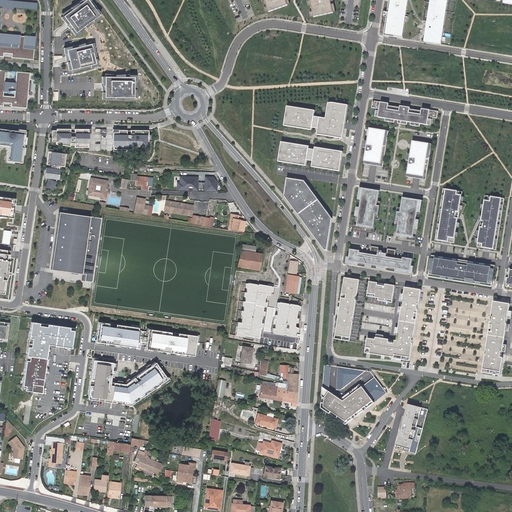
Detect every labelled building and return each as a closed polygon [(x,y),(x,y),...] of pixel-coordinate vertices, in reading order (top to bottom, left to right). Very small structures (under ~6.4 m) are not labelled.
[(37,9),(37,3),(0,0),(0,5),(2,6),(2,8),(8,8),(8,6),(37,9)] [(71,12),(62,17),(64,19),(62,21),(68,27),(67,27),(72,32),(76,37),(80,34),(81,35),(87,29),(88,30),(94,23),(101,19),(100,17),(102,16),(96,9),(91,3),(91,2),(88,0),(85,0),(82,2),(78,7),(70,11),(71,12)] [(269,12),(269,13),(288,5),(290,4),(288,0),(261,0),(262,2),(265,1),(267,7),(263,8),(264,13),(269,12)] [(313,17),(336,12),(334,7),(332,7),(331,4),(334,4),(333,1),(331,2),(330,0),(309,0),(310,1),(307,1),(308,6),(311,6),(312,11),(310,12),(311,17),(313,17)] [(386,17),(383,35),(403,38),(405,20),(409,20),(409,15),(406,15),(408,0),(389,0),(387,12),(383,11),(382,16),(386,17)] [(448,0),(430,0),(425,40),(442,42),(448,0)] [(0,56),(3,57),(4,53),(12,54),(11,58),(33,60),(35,36),(24,35),(24,36),(20,36),(20,35),(0,33),(0,56)] [(92,46),(91,43),(86,46),(86,45),(79,48),(71,49),(72,49),(66,52),(66,56),(67,56),(67,64),(69,64),(70,72),(73,72),(73,75),(80,71),(87,71),(86,70),(94,69),(94,68),(98,66),(98,60),(97,60),(96,53),(95,53),(94,45),(92,46)] [(30,73),(17,72),(16,83),(5,82),(6,71),(0,70),(0,106),(3,106),(4,103),(11,104),(11,107),(27,109),(28,92),(29,82),(30,73)] [(117,77),(106,75),(106,78),(103,78),(104,87),(103,87),(104,94),(103,100),(111,100),(111,101),(116,100),(124,101),(134,100),(134,98),(137,98),(136,90),(137,90),(136,82),(135,77),(131,76),(131,75),(125,77),(125,75),(117,77)] [(378,117),(378,118),(386,119),(385,121),(395,123),(395,120),(398,121),(398,123),(407,125),(408,122),(411,123),(411,126),(420,127),(420,124),(428,125),(429,125),(431,117),(437,118),(438,111),(422,109),(421,111),(410,109),(410,107),(400,106),(400,107),(389,106),(389,103),(373,101),(372,108),(378,109),(377,117),(378,117)] [(287,106),(284,126),(312,130),(313,125),(319,125),(317,134),(343,139),(348,105),(334,103),(328,103),(326,118),(314,116),(315,111),(287,106)] [(391,131),(369,128),(367,141),(364,141),(363,148),(366,148),(364,164),(386,168),(391,131)] [(0,147),(7,148),(5,161),(6,161),(6,163),(13,164),(13,162),(21,163),(22,155),(24,155),(25,148),(23,148),(24,145),(26,145),(27,138),(25,137),(25,132),(25,131),(18,130),(18,131),(0,129),(0,147)] [(91,134),(91,129),(89,129),(75,129),(75,133),(70,133),(71,129),(57,129),(57,130),(52,130),(52,138),(50,138),(49,143),(53,143),(53,142),(56,142),(56,145),(70,146),(70,145),(75,145),(75,147),(82,148),(82,149),(91,151),(91,147),(88,147),(89,134),(91,134)] [(149,136),(149,131),(131,131),(128,131),(119,130),(113,129),(113,133),(114,133),(113,152),(127,152),(127,150),(141,150),(141,153),(145,153),(145,150),(147,150),(147,142),(149,142),(149,140),(151,140),(151,136),(149,136)] [(413,141),(410,154),(407,154),(406,161),(409,161),(407,177),(428,180),(434,145),(413,141)] [(282,142),(278,161),(306,166),(309,146),(282,142)] [(343,152),(315,147),(312,167),(340,171),(343,152)] [(64,168),(66,155),(52,153),(48,153),(46,166),(51,166),(60,168),(64,168)] [(59,181),(60,171),(59,171),(51,170),(46,169),(44,179),(59,181)] [(135,185),(142,186),(140,186),(140,189),(146,189),(147,177),(136,176),(136,175),(131,175),(131,182),(135,182),(135,185)] [(198,176),(179,176),(179,181),(176,181),(175,190),(188,190),(188,186),(191,186),(191,191),(197,191),(197,189),(204,189),(204,191),(217,191),(217,182),(213,176),(204,176),(204,182),(198,182),(198,176)] [(101,188),(101,186),(106,186),(107,181),(91,178),(88,194),(100,197),(103,196),(105,192),(106,190),(101,188)] [(304,180),(287,178),(284,195),(324,249),(327,250),(332,219),(304,180)] [(52,192),(55,184),(48,180),(44,188),(52,192)] [(380,191),(360,188),(353,231),(372,234),(375,220),(378,220),(381,202),(378,202),(380,191)] [(454,243),(455,237),(458,237),(458,233),(456,233),(457,227),(459,228),(460,223),(457,223),(458,219),(460,219),(466,204),(461,202),(461,201),(463,202),(464,197),(462,197),(463,192),(443,189),(435,240),(454,243)] [(15,199),(0,196),(0,216),(12,218),(15,199)] [(504,199),(485,196),(484,205),(482,205),(481,209),(483,209),(482,219),(480,218),(480,220),(481,221),(480,220),(473,234),(478,237),(478,239),(476,239),(476,243),(477,243),(477,247),(496,250),(504,199)] [(145,199),(136,197),(133,213),(148,216),(149,206),(144,205),(145,199)] [(403,198),(400,212),(397,212),(396,221),(399,221),(396,240),(415,243),(422,200),(403,198)] [(193,206),(166,201),(164,211),(192,216),(193,206)] [(99,218),(57,212),(48,270),(82,275),(81,282),(89,283),(99,218)] [(233,219),(231,230),(243,232),(245,221),(236,220),(237,216),(231,214),(230,219),(233,219)] [(210,218),(193,215),(192,218),(192,223),(209,226),(210,218)] [(3,231),(2,244),(9,245),(11,232),(3,231)] [(241,244),(237,266),(258,270),(261,254),(254,253),(255,246),(241,244)] [(413,259),(403,258),(403,260),(395,258),(396,250),(387,249),(387,254),(382,253),(383,251),(379,251),(380,247),(371,246),(370,254),(360,253),(360,251),(351,249),(349,257),(347,257),(346,264),(413,274),(414,267),(412,266),(413,259)] [(10,251),(0,249),(0,293),(4,294),(6,280),(1,280),(1,278),(6,279),(7,269),(8,270),(8,266),(10,266),(11,262),(9,261),(10,251)] [(491,287),(495,266),(432,256),(428,277),(491,287)] [(290,259),(289,273),(297,273),(299,260),(290,259)] [(295,293),(298,278),(287,276),(287,281),(285,292),(295,293)] [(350,342),(360,280),(345,278),(335,339),(350,342)] [(273,286),(246,282),(240,322),(237,322),(235,335),(243,336),(243,335),(261,337),(267,295),(272,296),(273,286)] [(395,286),(370,282),(368,296),(378,298),(377,300),(393,303),(395,286)] [(422,290),(406,287),(398,335),(399,335),(398,341),(376,338),(376,340),(368,339),(366,353),(397,358),(396,359),(410,361),(422,290)] [(300,305),(279,302),(273,333),(294,336),(300,305)] [(494,302),(482,372),(500,375),(503,358),(500,358),(501,352),(503,352),(510,304),(494,302)] [(274,308),(267,307),(263,331),(270,332),(274,308)] [(13,323),(0,322),(0,341),(11,343),(13,323)] [(75,328),(33,322),(23,390),(43,393),(50,345),(73,348),(75,328)] [(138,327),(99,322),(96,342),(135,347),(136,343),(146,345),(145,349),(194,355),(197,336),(148,329),(148,332),(138,330),(138,327)] [(241,351),(240,361),(250,363),(253,348),(238,345),(237,351),(241,351)] [(221,357),(220,364),(231,366),(232,359),(221,357)] [(113,362),(93,360),(88,399),(130,405),(167,378),(155,362),(125,384),(110,381),(113,362)] [(258,372),(258,375),(266,377),(270,379),(278,380),(279,377),(271,375),(266,374),(267,364),(260,363),(259,365),(258,372)] [(321,408),(346,425),(372,404),(386,393),(371,372),(325,365),(321,408)] [(284,378),(284,382),(286,382),(285,385),(285,388),(285,390),(297,392),(298,374),(293,374),(288,374),(288,372),(288,369),(288,366),(280,366),(280,372),(283,372),(283,378),(284,378)] [(224,396),(225,380),(218,379),(217,396),(224,396)] [(259,397),(281,401),(282,393),(276,392),(276,387),(261,385),(259,397)] [(282,393),(281,401),(292,403),(296,404),(297,392),(285,390),(285,388),(276,387),(276,392),(282,393)] [(408,404),(396,449),(416,454),(428,410),(408,404)] [(255,423),(275,430),(278,420),(272,418),(274,414),(267,412),(266,416),(258,414),(255,423)] [(210,427),(218,428),(219,421),(217,421),(211,419),(210,427)] [(216,435),(218,428),(210,427),(208,434),(216,435)] [(18,437),(10,443),(16,450),(15,458),(26,459),(27,447),(18,437)] [(62,443),(52,442),(51,450),(50,450),(50,452),(51,452),(50,457),(49,458),(49,462),(49,466),(56,466),(56,463),(61,463),(62,443)] [(277,459),(278,456),(279,452),(278,452),(279,448),(280,449),(282,444),(273,442),(272,444),(264,442),(263,444),(259,443),(257,450),(261,451),(260,453),(277,459)] [(114,443),(113,445),(113,450),(129,453),(130,445),(114,443)] [(200,455),(201,449),(186,447),(185,452),(200,455)] [(143,453),(138,450),(134,462),(136,463),(135,466),(139,468),(137,472),(148,477),(150,473),(152,474),(153,472),(157,474),(161,465),(147,458),(149,452),(145,450),(143,453)] [(226,452),(212,450),(211,458),(225,460),(226,452)] [(177,481),(191,483),(193,469),(195,469),(196,463),(189,462),(188,465),(179,463),(177,481)] [(230,472),(250,475),(252,465),(231,462),(230,472)] [(278,479),(280,469),(265,466),(264,476),(278,479)] [(75,472),(65,471),(64,483),(74,484),(75,472)] [(89,476),(80,475),(77,494),(87,495),(89,476)] [(101,480),(94,479),(93,490),(106,491),(107,481),(108,476),(102,475),(101,480)] [(121,483),(109,481),(107,496),(119,497),(121,483)] [(402,498),(410,498),(411,487),(414,487),(414,482),(403,483),(402,487),(398,487),(398,490),(398,492),(396,492),(394,492),(394,499),(398,499),(402,498)] [(205,508),(220,510),(222,491),(207,489),(205,508)] [(144,506),(142,511),(152,511),(153,506),(173,507),(173,497),(177,497),(177,494),(165,493),(165,496),(144,496),(144,506)] [(233,504),(231,511),(248,511),(249,511),(252,511),(252,506),(249,506),(242,505),(242,501),(233,500),(233,504)]
